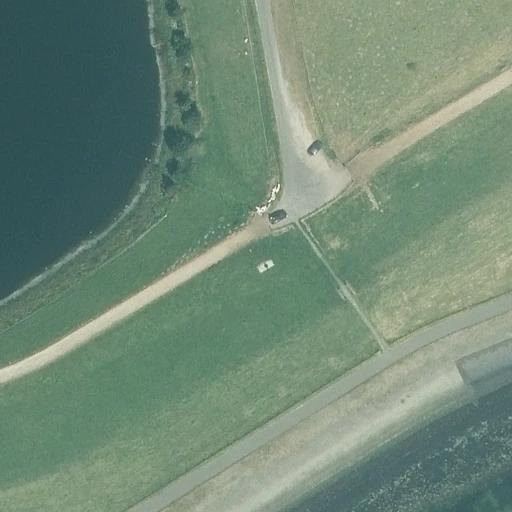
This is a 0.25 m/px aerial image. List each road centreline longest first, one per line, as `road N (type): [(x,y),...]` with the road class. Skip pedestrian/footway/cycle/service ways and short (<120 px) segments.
road 1 (unclassified): [(287,209),(511,74)]
road 2 (unclassified): [(287,209),(291,174),(260,0)]
